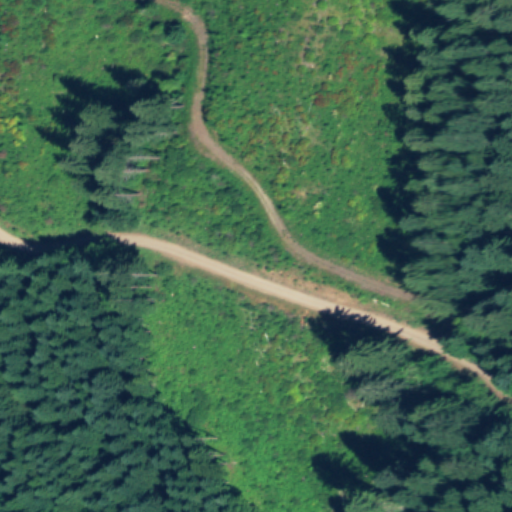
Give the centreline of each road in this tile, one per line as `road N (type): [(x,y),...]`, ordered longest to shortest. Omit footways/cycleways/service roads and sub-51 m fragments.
road 1 (track): [(72,0),(219,15),(230,43),(205,128),(264,165),(288,237),(410,287),(427,308),(426,343)]
road 2 (track): [(511,393),(407,332),(153,241),(102,234),(33,244),(0,229)]
